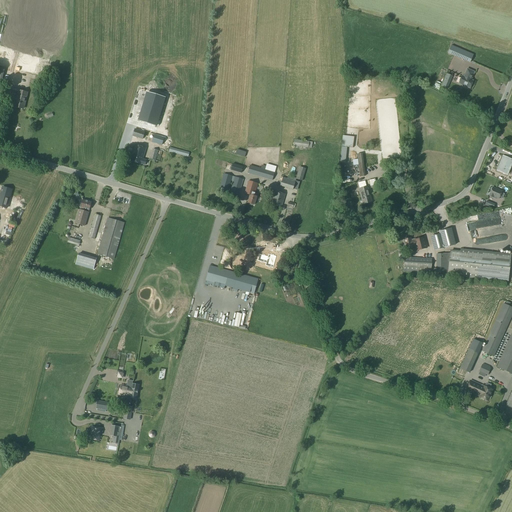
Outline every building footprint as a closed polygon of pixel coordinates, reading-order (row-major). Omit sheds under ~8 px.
[(14,0),(0,65),(0,66),(14,70),(29,0),(14,0)] [(51,27),(56,0),(35,0),(32,18),(34,19),(34,23),(51,27)] [(49,66),(56,31),(44,28),(34,74),(40,75),(41,68),(44,68),(45,65),(49,66)] [(452,46),(448,53),(470,63),(474,55),(452,46)] [(462,76),(459,84),(464,86),(463,87),(464,88),(465,88),(466,88),(467,87),(470,88),(471,87),(471,86),(473,84),(472,83),(473,81),(471,80),(472,78),(474,72),(467,69),(464,77),(462,76)] [(444,79),(441,86),(447,88),(450,81),(444,79)] [(18,91),(14,108),(23,110),(24,105),(27,93),(18,91)] [(157,126),(165,98),(147,93),(145,97),(140,116),(138,120),(144,122),(157,126)] [(135,129),(133,136),(142,139),(145,132),(135,129)] [(162,145),(164,138),(154,135),(152,142),(162,145)] [(343,136),(342,147),(345,148),(353,148),(354,137),(343,136)] [(294,140),(293,146),(308,148),(309,142),(294,140)] [(135,146),(130,161),(145,165),(147,160),(142,159),(146,149),(135,146)] [(170,148),(169,152),(188,157),(190,153),(170,148)] [(362,154),(357,154),(359,177),(365,177),(362,154)] [(511,159),(502,156),(496,170),(507,175),(511,163),(511,159)] [(233,164),(231,171),(241,174),(243,167),(233,164)] [(250,166),(247,174),(272,181),(276,167),(267,165),(265,170),(250,166)] [(300,167),(296,179),(302,181),(306,169),(300,167)] [(224,174),(219,190),(228,192),(229,186),(231,181),(232,177),(224,174)] [(491,182),(501,186),(504,179),(494,175),(491,182)] [(234,177),(233,182),(232,187),(230,193),(239,195),(243,180),(234,177)] [(283,178),(280,186),(293,190),(295,181),(283,178)] [(248,181),(244,194),(250,196),(248,202),(248,203),(250,204),(250,205),(253,206),(254,205),(257,197),(254,196),(258,184),(248,181)] [(0,206),(6,208),(10,197),(9,197),(10,190),(3,188),(3,190),(1,189),(1,190),(1,191),(0,191),(0,192),(2,192),(1,195),(0,194),(0,195),(0,206)] [(493,188),(489,196),(494,198),(497,199),(497,198),(500,199),(500,197),(503,198),(505,193),(502,192),(503,191),(498,190),(493,188)] [(360,191),(363,205),(371,203),(368,189),(367,189),(360,191)] [(275,192),(271,204),(282,207),(285,195),(275,192)] [(12,198),(10,203),(22,208),(24,203),(12,198)] [(79,210),(75,224),(84,226),(88,213),(89,210),(91,202),(83,200),(81,208),(80,210),(79,210)] [(95,214),(88,237),(94,239),(101,216),(95,214)] [(108,218),(98,254),(114,259),(124,223),(108,218)] [(437,222),(427,224),(428,230),(438,228),(437,222)] [(452,229),(439,232),(440,234),(444,248),(456,245),(452,229)] [(440,234),(431,237),(434,250),(444,248),(440,234)] [(80,241),(69,238),(68,243),(79,246),(80,241)] [(404,240),(407,249),(409,248),(410,253),(417,251),(426,248),(424,238),(423,238),(414,240),(414,239),(410,240),(410,239),(404,240)] [(445,254),(436,254),(436,273),(448,273),(447,275),(507,282),(510,256),(460,250),(460,252),(450,251),(450,254),(445,254)] [(258,253),(256,261),(264,263),(264,265),(272,268),(276,256),(267,253),(267,256),(258,253)] [(79,254),(76,265),(93,270),(96,259),(79,254)] [(404,268),(403,272),(431,273),(431,270),(432,259),(404,257),(404,268)] [(210,265),(205,281),(206,281),(215,283),(254,294),(258,279),(210,265)] [(494,356),(511,315),(511,308),(503,304),(482,351),(494,356)] [(511,373),(511,332),(497,367),(511,373)] [(469,372),(472,366),(478,353),(469,349),(461,368),(469,372)] [(88,366),(89,357),(62,354),(61,363),(88,366)] [(482,364),(479,371),(480,371),(486,374),(487,375),(490,368),(482,364)] [(111,375),(123,376),(123,367),(111,367),(111,375)] [(448,387),(454,371),(446,368),(439,384),(448,387)] [(112,381),(95,379),(93,394),(110,396),(112,381)] [(470,383),(466,391),(488,401),(492,391),(489,389),(491,385),(486,383),(485,386),(481,385),(481,386),(472,382),(471,381),(470,383)] [(120,387),(119,395),(128,396),(127,399),(130,400),(131,397),(136,398),(138,385),(134,384),(134,383),(128,382),(127,388),(120,387)] [(107,410),(108,403),(97,401),(96,408),(107,410)] [(126,406),(123,418),(130,420),(132,407),(128,407),(126,406)] [(111,426),(110,435),(113,436),(112,443),(118,444),(119,440),(120,434),(118,434),(119,427),(111,426)] [(90,439),(99,440),(101,428),(92,427),(90,439)]
